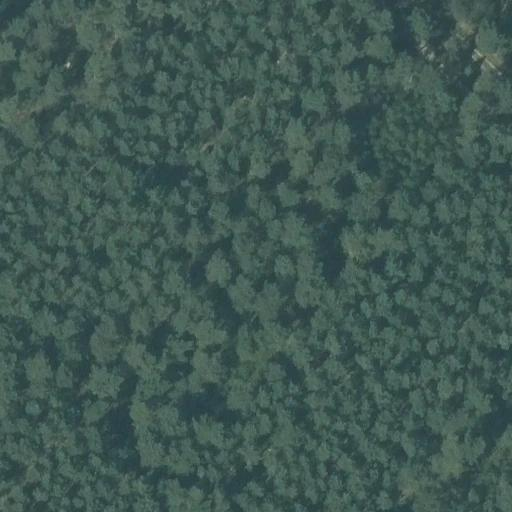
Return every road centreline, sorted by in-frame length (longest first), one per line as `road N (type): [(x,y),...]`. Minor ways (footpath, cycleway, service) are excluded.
road 1 (unknown): [(511,134),(373,0)]
road 2 (track): [(422,0),(511,86)]
